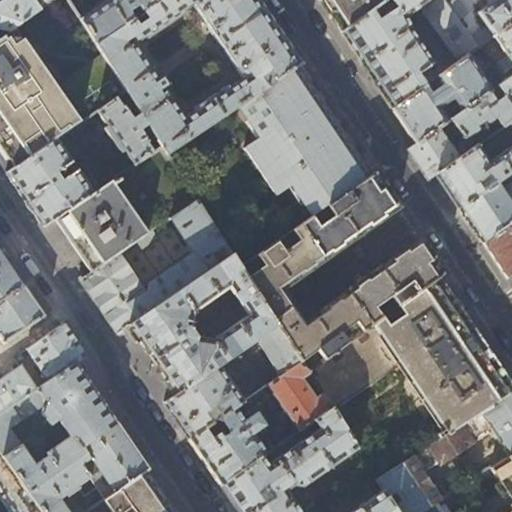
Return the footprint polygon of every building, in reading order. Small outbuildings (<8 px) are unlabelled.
[(33,0),(0,0),(0,32),(3,36),(9,32),(41,10),(33,0)] [(33,0),(41,10),(56,0),(33,0)] [(109,0),(80,20),(97,46),(164,0),(109,0)] [(164,0),(97,46),(102,54),(126,91),(162,146),(167,155),(240,106),(301,64),(264,9),(258,0),(164,0)] [(318,0),(341,33),(378,6),(374,0),(318,0)] [(471,37),(443,0),(386,0),(378,6),(341,33),(369,75),(392,110),(424,87),(425,86),(419,78),(425,74),(423,71),(430,65),(431,62),(410,30),(411,29),(406,18),(420,7),(459,61),(466,56),(478,48),(471,37)] [(511,0),(494,0),(477,12),(486,26),(471,37),(478,48),(493,37),(511,23),(511,0)] [(511,23),(493,37),(508,58),(502,62),(508,71),(500,76),(504,82),(511,75),(511,23)] [(17,43),(9,32),(3,36),(0,38),(0,116),(29,158),(56,139),(96,112),(126,91),(102,54),(52,89),(19,41),(17,43)] [(491,91),(466,56),(459,61),(437,77),(443,85),(429,95),(424,87),(392,110),(405,128),(416,144),(445,123),(447,122),(438,108),(453,99),(461,112),(491,91)] [(323,96),(301,64),(240,106),(259,136),(244,147),(276,195),(293,184),(314,216),(327,207),(375,173),(323,96)] [(511,75),(504,82),(498,86),(505,96),(511,91),(511,102),(511,104),(511,105),(511,75)] [(498,86),(491,91),(461,112),(450,120),(462,138),(468,138),(476,132),(477,128),(476,126),(483,120),(485,123),(489,123),(495,119),(502,128),(508,124),(511,121),(511,105),(511,104),(505,96),(498,86)] [(162,146),(126,91),(96,112),(134,165),(162,146)] [(511,121),(508,124),(511,129),(511,145),(488,162),(477,145),(459,158),(436,174),(436,175),(449,194),(459,209),(497,183),(511,171),(511,121)] [(454,137),(445,123),(416,144),(407,150),(418,167),(427,180),(436,174),(459,158),(447,141),(454,137)] [(72,162),(56,139),(29,158),(6,173),(24,199),(43,227),(54,219),(101,187),(92,173),(83,178),(77,170),(61,180),(56,173),(72,162)] [(197,200),(167,155),(162,146),(134,165),(101,187),(54,219),(73,247),(91,273),(119,254),(138,240),(152,231),(169,220),(197,200)] [(311,218),(301,225),(324,259),(397,207),(375,173),(327,207),(333,216),(318,227),(311,218)] [(511,181),(501,189),(497,183),(459,209),(471,226),(482,243),(511,222),(511,205),(511,204),(511,181)] [(232,254),(197,200),(169,220),(192,254),(148,283),(146,293),(155,307),(232,254)] [(511,222),(482,243),(495,263),(507,279),(511,275),(511,222)] [(324,259),(301,225),(257,256),(264,266),(247,277),(274,319),(292,306),(280,290),(324,259)] [(156,237),(152,231),(138,240),(142,246),(156,237)] [(420,240),(346,293),(370,326),(438,277),(443,274),(420,240)] [(0,251),(0,301),(23,286),(0,252),(0,251)] [(146,293),(119,254),(91,273),(80,280),(90,296),(107,320),(117,334),(129,326),(155,307),(146,293)] [(247,277),(232,254),(155,307),(129,326),(153,362),(176,395),(219,365),(255,339),(277,324),(274,319),(247,277)] [(438,277),(370,326),(325,359),(308,371),(309,373),(323,395),(332,409),(398,365),(442,431),(437,435),(440,440),(479,414),(511,391),(511,385),(479,337),(474,330),(439,278),(438,277)] [(23,286),(0,301),(0,345),(42,316),(43,317),(45,317),(35,302),(23,286)] [(292,306),(274,319),(277,324),(301,360),(317,348),(325,359),(370,326),(346,293),(304,323),(292,306)] [(26,348),(49,381),(76,362),(85,356),(74,340),(63,324),(26,348)] [(301,360),(277,324),(255,339),(280,376),(301,361),(301,360)] [(308,371),(301,361),(280,376),(267,385),(299,432),(307,427),(315,421),(332,409),(323,395),(316,400),(302,379),(309,373),(308,371)] [(76,362),(49,381),(37,388),(0,413),(0,449),(3,454),(21,442),(10,427),(45,403),(46,405),(48,404),(69,435),(78,437),(82,443),(116,421),(99,396),(92,386),(76,362)] [(0,413),(37,388),(20,365),(0,378),(0,413)] [(244,401),(219,365),(176,395),(164,403),(177,421),(189,439),(234,408),(244,401)] [(511,391),(479,414),(491,430),(508,454),(511,451),(511,391)] [(244,422),(234,408),(189,439),(206,464),(221,485),(263,456),(267,454),(253,435),(265,427),(256,414),(244,422)] [(358,449),(332,409),(315,421),(320,429),(312,434),(307,427),(299,432),(294,435),(299,443),(288,451),(283,443),(269,452),(275,460),(268,464),(263,456),(221,485),(238,511),(300,511),(286,491),(294,486),(302,488),(358,449)] [(473,442),(491,430),(479,414),(440,440),(414,458),(424,473),(439,464),(441,465),(474,443),(473,442)] [(116,421),(82,443),(81,444),(96,465),(89,471),(91,474),(78,484),(79,486),(78,486),(86,497),(99,489),(105,498),(145,471),(149,468),(134,447),(116,421)] [(81,444),(82,443),(78,437),(69,435),(46,451),(48,454),(35,462),(21,442),(3,454),(44,511),(70,511),(60,497),(67,492),(68,494),(78,486),(79,486),(78,484),(91,474),(89,471),(96,465),(81,444)] [(511,511),(511,451),(508,454),(511,460),(511,491),(480,511),(511,511)] [(441,498),(424,473),(414,458),(378,481),(384,490),(388,496),(397,491),(403,500),(394,506),(397,511),(420,511),(434,503),(441,498)] [(145,471),(105,498),(103,500),(112,511),(111,511),(172,511),(163,497),(145,471)] [(452,491),(458,501),(486,482),(480,473),(452,491)] [(397,511),(394,506),(388,496),(384,490),(351,511),(397,511)] [(439,511),(434,503),(420,511),(439,511)]
